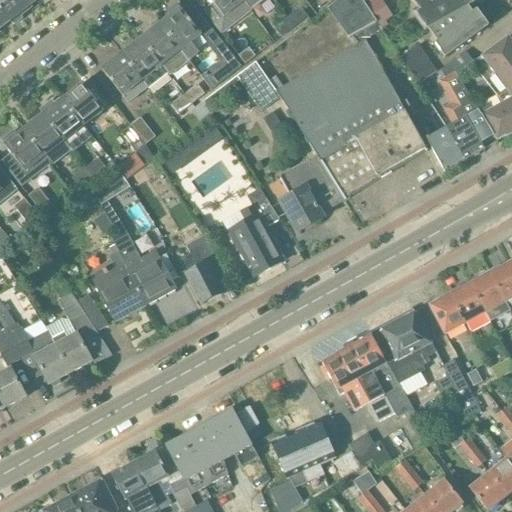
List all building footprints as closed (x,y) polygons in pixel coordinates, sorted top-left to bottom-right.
[(33,7),(27,0),(0,0),(0,8),(12,24),(13,25),(17,28),(25,22),(23,17),(22,16),(33,7)] [(245,3),(242,0),(210,0),(214,5),(204,12),(218,30),(228,22),(225,19),(245,3)] [(242,0),(245,3),(251,11),(265,0),(242,0)] [(339,0),(322,0),(323,0),(329,8),(336,3),(339,0)] [(390,14),(380,0),(376,0),(368,5),(379,22),(390,14)] [(485,30),(470,8),(477,4),(473,0),(408,0),(416,11),(412,14),(425,32),(429,30),(437,42),(435,44),(446,59),(485,30)] [(0,32),(12,24),(0,8),(0,32)] [(180,9),(160,25),(181,52),(189,62),(199,54),(192,44),(201,37),(180,9)] [(295,28),(308,18),(301,9),(288,19),(295,28)] [(295,28),(288,19),(275,29),(282,38),(295,28)] [(189,62),(181,52),(160,25),(141,40),(162,67),(168,74),(170,77),(189,62)] [(504,87),(511,98),(511,41),(509,37),(473,63),(478,70),(476,71),(495,94),(504,87)] [(141,40),(122,55),(143,82),(148,88),(149,89),(168,74),(162,67),(141,40)] [(215,88),(241,68),(220,40),(210,49),(220,62),(204,74),(215,88)] [(425,55),(419,46),(401,58),(407,67),(425,55)] [(255,57),(250,50),(240,58),(245,65),(255,57)] [(478,70),(473,63),(465,52),(449,64),(462,81),(476,71),(478,70)] [(148,88),(143,82),(122,55),(102,70),(128,104),(148,88)] [(425,55),(407,67),(413,76),(431,64),(425,55)] [(263,113),(280,100),(256,63),(236,77),(263,113)] [(413,76),(419,85),(437,73),(431,64),(413,76)] [(438,82),(451,107),(446,110),(448,114),(447,114),(454,125),(447,129),(465,162),(497,144),(496,144),(481,117),(478,113),(464,88),(455,73),(449,65),(441,70),(446,77),(438,82)] [(83,85),(62,101),(83,128),(90,136),(110,120),(83,85)] [(193,105),(206,95),(198,85),(185,96),(193,105)] [(495,94),(503,104),(481,117),(496,144),(507,137),(508,138),(511,136),(511,98),(504,87),(495,94)] [(193,105),(185,96),(172,106),(179,116),(180,116),(180,115),(193,105)] [(401,102),(409,116),(418,111),(410,97),(401,102)] [(64,143),(83,128),(62,101),(55,106),(51,101),(39,111),(43,116),(64,143)] [(71,152),(64,143),(43,116),(24,131),(45,158),(51,167),(71,152)] [(130,127),(144,146),(155,137),(141,119),(130,127)] [(445,173),(465,162),(447,129),(440,133),(434,122),(425,127),(423,122),(418,125),(445,173)] [(191,138),(202,153),(222,138),(212,124),(191,138)] [(135,153),(144,146),(130,127),(120,135),(135,153)] [(45,158),(24,131),(15,138),(12,134),(2,142),(5,145),(3,147),(24,174),(45,158)] [(145,166),(155,160),(146,146),(136,152),(145,166)] [(172,174),(182,167),(172,152),(161,160),(172,174)] [(335,186),(316,157),(279,177),(291,197),(280,204),(298,235),(324,221),(313,201),(335,186)] [(84,170),(92,180),(105,169),(98,160),(84,170)] [(92,180),(84,170),(71,180),(79,190),(92,180)] [(0,204),(16,192),(0,172),(0,204)] [(102,204),(128,187),(119,173),(93,190),(102,204)] [(38,189),(27,197),(41,216),(52,208),(38,189)] [(82,201),(90,211),(99,205),(91,194),(82,201)] [(241,214),(240,212),(223,221),(253,278),(285,262),(267,228),(280,220),(267,200),(241,214)] [(24,220),(29,226),(39,218),(35,212),(24,220)] [(114,229),(105,214),(94,221),(103,236),(114,229)] [(137,294),(145,307),(176,291),(155,252),(140,259),(125,231),(111,239),(118,252),(124,262),(140,292),(137,294)] [(185,251),(188,256),(181,259),(189,273),(186,275),(201,305),(222,294),(218,284),(228,279),(217,259),(205,240),(185,251)] [(145,307),(137,294),(140,292),(124,262),(118,252),(109,257),(114,266),(91,279),(115,323),(145,307)] [(506,303),(511,299),(511,268),(510,264),(501,269),(499,266),(489,271),(506,303)] [(471,285),(486,314),(506,303),(489,271),(478,277),(480,280),(471,285)] [(465,325),(470,334),(491,323),(486,314),(471,285),(461,291),(459,287),(448,293),(465,325)] [(47,328),(56,346),(71,374),(92,362),(84,348),(100,340),(96,333),(76,303),(68,290),(58,295),(61,300),(59,302),(69,321),(61,320),(47,328)] [(445,335),(465,325),(448,293),(439,298),(441,302),(430,307),(445,335)] [(89,296),(76,303),(96,333),(109,326),(89,296)] [(5,333),(20,361),(34,354),(19,326),(17,327),(3,304),(0,305),(0,322),(6,333),(5,333)] [(371,338),(386,365),(387,367),(390,366),(400,384),(425,371),(423,367),(431,362),(428,358),(437,354),(431,344),(432,344),(416,315),(381,334),(371,338)] [(5,333),(0,335),(0,353),(7,368),(20,361),(5,333)] [(390,366),(387,367),(386,365),(371,338),(323,364),(325,368),(322,369),(328,382),(331,381),(340,397),(345,394),(355,413),(367,406),(377,425),(396,415),(398,419),(414,411),(412,406),(400,384),(390,366)] [(48,386),(71,374),(56,346),(33,358),(48,386)] [(443,373),(464,413),(468,422),(477,417),(483,413),(455,360),(443,367),(446,371),(443,373)] [(511,374),(511,365),(509,360),(500,365),(506,377),(511,374)] [(467,375),(473,386),(481,382),(475,370),(467,375)] [(0,376),(0,400),(5,409),(25,398),(11,371),(0,376)] [(497,417),(506,427),(511,421),(511,416),(506,409),(500,401),(491,408),(497,417)] [(188,489),(191,496),(228,476),(224,462),(235,456),(242,468),(259,459),(246,435),(259,425),(250,407),(235,415),(233,411),(216,420),(219,426),(208,432),(205,426),(166,447),(188,489)] [(446,421),(457,427),(464,413),(452,408),(446,421)] [(288,478),(288,479),(304,472),(306,477),(309,483),(326,476),(323,469),(321,466),(321,465),(336,458),(321,424),(321,423),(320,424),(273,444),(288,478)] [(368,435),(349,446),(362,467),(372,462),(378,472),(392,464),(379,443),(374,446),(368,435)] [(460,447),(468,457),(477,449),(468,440),(460,447)] [(477,449),(468,457),(479,469),(487,462),(477,449)] [(133,465),(147,490),(170,478),(155,452),(133,465)] [(351,453),(334,464),(343,479),(361,468),(351,453)] [(507,498),(511,494),(511,465),(507,459),(488,474),(507,498)] [(396,470),(404,480),(413,472),(405,462),(396,470)] [(111,477),(125,502),(126,501),(129,506),(128,507),(130,511),(158,511),(147,490),(133,465),(112,476),(111,477)] [(369,472),(354,482),(362,493),(376,482),(369,472)] [(413,472),(404,480),(415,492),(423,484),(413,472)] [(487,511),(489,511),(507,498),(488,474),(470,489),(487,511)] [(119,511),(103,481),(101,482),(99,481),(94,484),(93,486),(89,489),(100,511),(119,511)] [(271,491),(279,511),(289,511),(303,504),(291,482),(271,491)] [(445,483),(426,498),(437,511),(455,511),(464,506),(445,483)] [(78,511),(100,511),(89,489),(82,492),(80,491),(75,494),(75,496),(73,497),(71,498),(78,511)] [(188,489),(175,496),(182,511),(190,511),(197,509),(197,507),(191,496),(188,489)] [(359,500),(367,510),(375,502),(367,493),(359,500)] [(58,511),(78,511),(71,498),(70,499),(68,500),(66,499),(61,502),(60,504),(56,507),(58,511)] [(437,511),(426,498),(408,511),(437,511)] [(213,511),(208,502),(197,507),(197,509),(199,511),(213,511)] [(383,511),(375,502),(367,510),(369,511),(383,511)]
